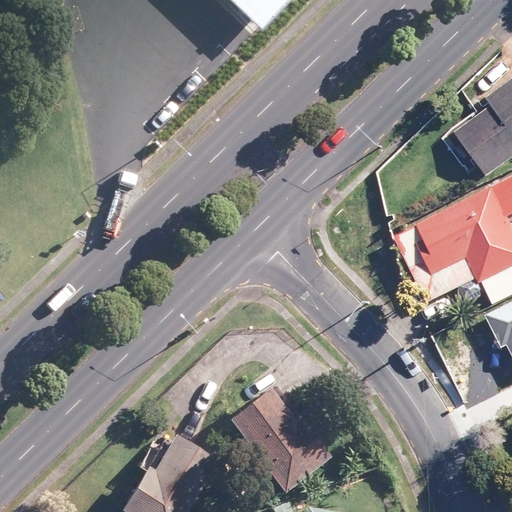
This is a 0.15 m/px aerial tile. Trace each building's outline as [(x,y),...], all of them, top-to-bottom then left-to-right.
[(488,107),(452,136),(466,156),(484,179),(511,158),(511,78),(483,101),(488,107)] [(511,215),(511,176),(393,238),(414,307),(474,278),(488,307),(511,294),(511,232),(505,219),(511,215)] [(511,303),(483,319),(499,350),(505,347),(511,360),(511,303)] [(258,391),(219,423),(280,496),(325,459),(292,420),(286,425),(258,391)] [(181,511),(210,462),(166,437),(144,476),(135,470),(111,511),(181,511)]
